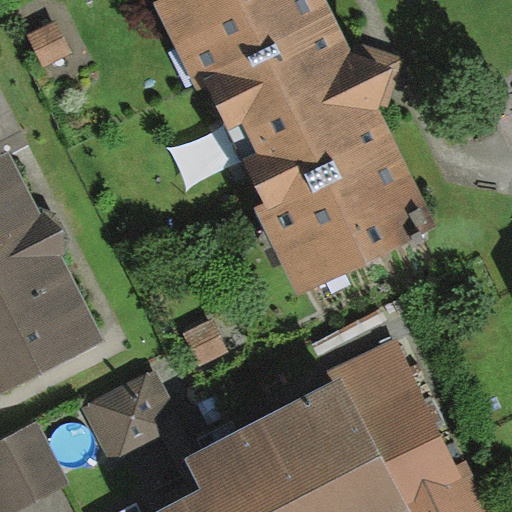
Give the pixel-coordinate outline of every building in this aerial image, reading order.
[(433,236),(320,0),(165,0),(307,296),(433,236)] [(70,50),(55,18),(28,30),(43,63),(70,50)] [(0,393),(108,339),(14,152),(0,158),(0,393)] [(217,318),(182,333),(195,363),(231,348),(217,318)] [(485,511),(401,335),(330,372),(335,382),(186,457),(203,490),(159,511),(485,511)] [(85,405),(115,465),(183,431),(156,371),(85,405)] [(0,511),(67,482),(40,424),(0,442),(0,511)] [(145,511),(140,502),(120,511),(145,511)]
